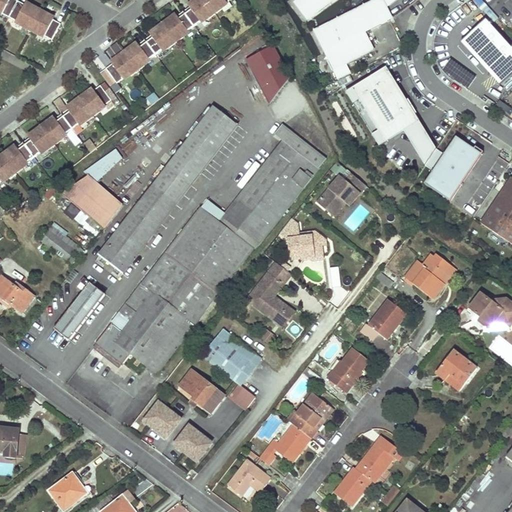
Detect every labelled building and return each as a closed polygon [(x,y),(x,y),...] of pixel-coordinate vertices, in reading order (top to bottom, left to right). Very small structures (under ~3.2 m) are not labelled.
[(0,0),(0,12),(23,25),(22,27),(37,35),(38,33),(52,40),(61,24),(55,21),(24,4),(15,0),(0,0)] [(57,17),(26,0),(24,4),(55,21),(57,17)] [(111,65),(106,69),(117,84),(129,75),(131,76),(144,66),(143,64),(168,46),(170,48),(183,38),(182,36),(207,17),(209,19),(222,9),(221,7),(230,0),(199,0),(189,8),(178,15),(150,36),(139,44),(111,65)] [(296,0),(309,17),(330,0),(386,0),(390,5),(396,0),(296,0)] [(380,0),(314,33),(338,81),(351,74),(347,65),(371,53),(362,35),(390,20),(380,0)] [(449,15),(459,28),(469,20),(460,7),(449,15)] [(176,12),(147,33),(150,36),(178,15),(176,12)] [(500,85),(511,74),(511,47),(486,19),(461,42),(500,85)] [(137,41),(108,62),(111,65),(139,44),(137,41)] [(246,60),(275,116),(301,102),(272,46),(246,60)] [(386,68),(346,93),(353,104),(360,100),(379,131),(372,135),(379,147),(404,131),(419,122),(386,68)] [(0,160),(0,182),(8,177),(9,179),(23,169),(21,167),(47,148),(48,150),(62,140),(60,138),(86,120),(87,122),(101,111),(99,110),(112,100),(101,85),(96,89),(67,110),(57,118),(28,139),(18,147),(0,160)] [(93,86),(65,107),(67,110),(96,89),(93,86)] [(379,131),(360,100),(353,104),(372,135),(379,131)] [(237,125),(213,106),(163,171),(152,186),(99,255),(122,273),(237,125)] [(54,115),(26,136),(28,139),(57,118),(54,115)] [(436,149),(419,122),(404,131),(425,166),(436,149)] [(281,140),(222,217),(258,245),(325,160),(281,125),(274,134),(281,140)] [(450,201),(482,155),(456,137),(444,155),(436,149),(425,166),(433,171),(425,184),(450,201)] [(15,143),(0,154),(0,160),(18,147),(15,143)] [(122,159),(116,151),(84,172),(88,176),(68,189),(64,185),(56,189),(103,230),(122,205),(96,182),(122,159)] [(160,169),(149,183),(152,186),(163,171),(160,169)] [(317,203),(334,217),(345,203),(349,206),(366,186),(350,174),(344,181),(339,177),(317,203)] [(511,244),(511,178),(481,224),(511,244)] [(168,250),(220,290),(253,248),(200,207),(168,250)] [(81,211),(74,218),(94,237),(101,230),(96,226),(97,226),(81,211)] [(291,215),(283,225),(287,228),(288,231),(299,230),(298,220),(291,215)] [(287,228),(283,225),(279,231),(288,239),(289,250),(297,249),(298,255),(301,257),(310,256),(310,253),(320,252),(319,243),(325,242),(325,236),(313,228),(299,230),(288,231),(287,228)] [(67,260),(75,251),(48,230),(41,240),(67,260)] [(159,370),(220,290),(168,250),(96,343),(122,364),(128,355),(131,357),(131,356),(132,355),(154,371),(159,370)] [(444,283),(441,281),(451,266),(435,254),(426,267),(416,260),(404,277),(433,298),(444,283)] [(273,296),(290,273),(274,261),(250,293),(263,303),(259,309),(275,322),(287,306),(273,296)] [(392,283),(385,278),(379,273),(375,277),(388,287),(392,283)] [(33,297),(19,286),(17,288),(0,276),(0,296),(21,313),(33,297)] [(85,288),(54,329),(69,340),(104,294),(83,278),(79,283),(85,288)] [(481,317),(478,321),(484,326),(491,325),(495,320),(501,320),(509,326),(511,322),(511,302),(506,297),(491,300),(481,292),(469,308),(481,317)] [(259,309),(263,303),(250,293),(246,299),(259,309)] [(392,333),(390,331),(396,323),(398,324),(406,314),(387,299),(368,325),(387,339),(392,333)] [(287,306),(275,322),(281,326),(293,311),(287,306)] [(222,330),(202,356),(240,385),(255,366),(250,362),(254,355),(222,330)] [(260,339),(269,345),(275,336),(266,330),(260,339)] [(359,376),(357,374),(368,360),(352,348),(342,362),(340,361),(327,378),(346,393),(359,376)] [(453,351),(436,373),(459,390),(476,369),(453,351)] [(489,359),(488,361),(486,363),(494,369),(497,365),(489,359)] [(215,391),(200,380),(201,379),(191,371),(180,387),(194,397),(192,400),(209,412),(222,395),(215,390),(215,391)] [(240,385),(231,398),(243,407),(253,395),(240,385)] [(292,424),(311,438),(317,430),(314,427),(329,406),(312,394),(296,415),(298,416),(292,424)] [(180,418),(158,401),(143,421),(165,438),(180,418)] [(282,403),(280,401),(274,410),(275,411),(282,403)] [(292,424),(288,421),(275,437),(279,441),(292,424)] [(211,442),(188,424),(173,444),(196,461),(211,442)] [(276,456),(273,454),(276,450),(291,462),(299,452),(298,451),(304,443),(306,445),(311,438),(292,424),(279,441),(275,437),(259,458),(268,466),(276,456)] [(0,451),(5,453),(5,456),(15,458),(19,434),(19,430),(0,427),(0,429),(0,451)] [(19,434),(15,458),(23,459),(26,435),(19,434)] [(354,469),(371,481),(373,483),(393,457),(398,461),(404,454),(380,436),(367,454),(368,455),(362,463),(360,461),(354,469)] [(241,496),(250,484),(260,492),(270,479),(247,461),(228,486),(241,496)] [(353,467),(347,474),(349,476),(343,484),(341,482),(333,493),(351,506),(371,481),(354,469),(353,467)] [(50,491),(65,511),(87,493),(72,474),(50,491)] [(398,491),(393,487),(388,494),(393,498),(398,491)] [(134,499),(127,491),(122,495),(129,503),(134,499)] [(382,501),(387,505),(393,498),(388,494),(382,501)] [(131,511),(126,505),(129,503),(122,495),(100,511),(131,511)] [(421,511),(406,500),(396,511),(421,511)] [(95,511),(103,506),(99,501),(84,511),(95,511)]
